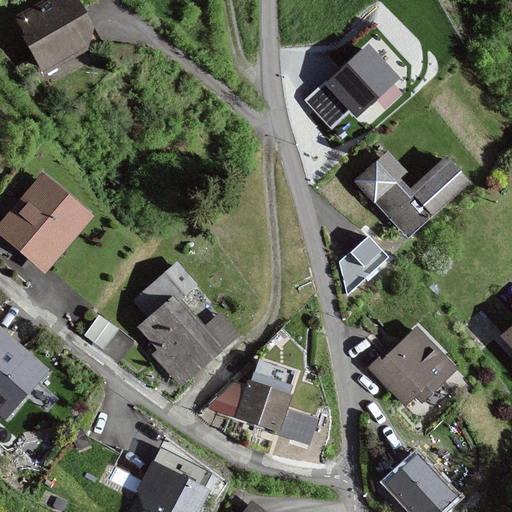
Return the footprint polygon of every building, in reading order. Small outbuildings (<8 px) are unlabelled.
[(46,71),(87,48),(92,28),(76,0),(44,0),(15,16),(46,71)] [(397,77),(368,46),(328,83),(308,101),(332,126),(351,109),(356,114),(397,77)] [(377,200),(408,234),(431,214),(466,183),(445,160),(410,192),(400,181),(398,178),(404,172),(388,154),(378,163),(359,180),(377,200)] [(0,227),(0,231),(44,270),(91,215),(45,175),(0,227)] [(341,262),(348,292),(387,257),(369,237),(341,262)] [(219,350),(174,299),(142,326),(162,349),(155,355),(180,383),(219,350)] [(116,328),(100,317),(86,335),(102,347),(116,328)] [(455,368),(417,329),(384,362),(380,358),(370,368),(405,403),(417,392),(423,399),(455,368)] [(0,412),(5,416),(45,371),(0,331),(0,412)] [(249,383),(238,417),(280,431),(287,410),(292,397),(249,383)] [(317,419),(287,410),(280,431),(279,434),(309,444),(317,419)] [(384,481),(412,511),(438,511),(455,497),(415,453),(384,481)] [(196,511),(206,492),(155,464),(141,489),(146,510),(145,511),(196,511)]
